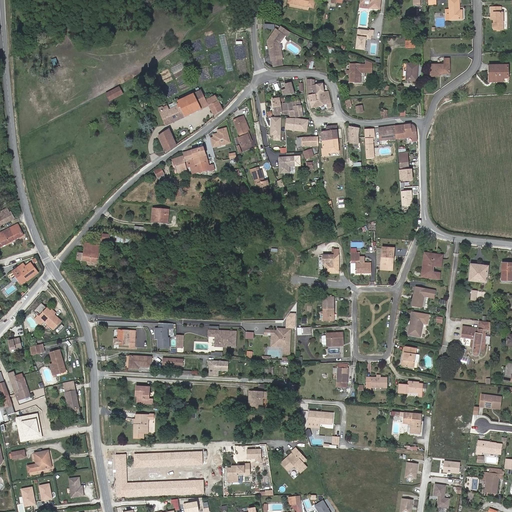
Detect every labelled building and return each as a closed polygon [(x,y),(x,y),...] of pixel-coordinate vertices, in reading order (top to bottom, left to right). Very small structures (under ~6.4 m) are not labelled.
[(308,8),(310,9),(310,0),(285,0),(284,3),(308,8)] [(361,0),(360,9),(379,12),(380,6),(380,0),(361,0)] [(448,15),(448,24),(461,24),(460,16),(458,16),(458,5),(448,5),(448,15)] [(498,34),(500,34),(503,33),(502,18),(501,18),(499,18),(499,12),(490,13),(490,18),(494,18),(494,24),(494,28),(494,33),(494,34),(498,34)] [(284,32),(279,28),(276,32),(274,30),(266,42),(269,61),(280,59),(279,50),(277,50),(277,44),(283,36),(282,36),(284,32)] [(365,50),(366,38),(372,39),(373,30),(357,28),(355,49),(365,50)] [(280,59),(269,61),(270,71),(281,69),(280,59)] [(442,71),(429,71),(429,83),(438,83),(438,80),(449,80),(447,63),(442,64),(442,71)] [(361,66),(350,65),(349,85),(360,85),(360,75),(372,75),(372,66),(365,66),(361,66)] [(416,69),(405,68),(403,84),(414,86),(416,69)] [(496,85),(502,85),(507,85),(507,73),(488,73),(488,87),(496,87),(496,85)] [(306,88),(308,96),(314,95),(323,93),(321,85),(313,86),(313,81),(306,81),(306,86),(306,88)] [(281,92),(282,97),(294,96),(291,84),(285,85),(286,90),(282,91),(281,92)] [(119,89),(106,95),(109,102),(113,100),(111,97),(121,92),(119,89)] [(111,97),(113,100),(123,95),(121,92),(111,97)] [(158,112),(164,127),(206,106),(212,118),(217,114),(222,112),(221,110),(220,109),(215,98),(214,98),(212,99),(204,102),(202,97),(199,92),(177,103),(176,104),(177,107),(176,107),(176,109),(172,111),(169,113),(167,113),(166,111),(162,113),(161,110),(158,112)] [(323,93),(314,95),(315,102),(310,103),(311,109),(312,109),(322,107),(324,106),(326,106),(327,111),(330,110),(331,110),(327,93),(323,93)] [(350,102),(348,95),(339,97),(340,104),(346,103),(350,102)] [(273,117),(281,115),(279,105),(278,99),(270,100),(273,117)] [(299,103),(279,105),(281,115),(281,117),(301,114),(299,103)] [(286,119),(281,119),(264,118),(268,129),(284,131),(286,119)] [(286,119),(284,131),(305,134),(306,126),(307,122),(286,119)] [(241,124),(243,124),(242,120),(232,124),(239,141),(237,142),(240,149),(249,145),(246,138),(247,137),(245,133),(241,124)] [(410,127),(404,128),(405,134),(405,140),(412,139),(413,143),(417,143),(417,139),(416,134),(415,130),(414,129),(412,128),(410,127)] [(228,143),(224,128),(217,130),(218,133),(216,134),(211,135),(212,138),(208,139),(211,148),(215,146),(215,145),(223,143),(223,144),(228,143)] [(321,143),(337,141),(336,128),(334,128),(325,129),(326,130),(326,132),(326,133),(320,134),(321,143)] [(395,128),(379,130),(380,142),(396,141),(395,128)] [(404,128),(395,128),(396,141),(405,140),(405,134),(404,128)] [(357,137),(359,130),(352,129),(349,129),(350,145),(357,145),(357,137)] [(373,131),(365,131),(365,141),(374,141),(373,131)] [(157,138),(163,153),(173,146),(167,132),(157,138)] [(317,139),(301,140),(302,148),(317,148),(317,144),(317,139)] [(337,141),(321,143),(322,150),(321,151),(322,158),(328,158),(328,155),(339,154),(337,141)] [(201,148),(181,154),(182,158),(169,161),(171,168),(176,166),(176,168),(178,174),(184,172),(182,165),(184,164),(185,168),(189,167),(190,174),(193,173),(193,174),(197,173),(198,174),(207,171),(208,172),(212,171),(209,161),(206,162),(201,148)] [(310,152),(302,154),(304,161),(312,159),(310,152)] [(398,156),(399,167),(400,167),(407,166),(407,165),(406,159),(406,156),(398,156)] [(293,159),(278,159),(278,175),(288,175),(287,168),(293,168),(293,159)] [(266,186),(265,181),(262,182),(259,170),(256,171),(256,168),(250,169),(251,173),(249,173),(253,185),(255,184),(257,189),(266,186)] [(154,179),(161,176),(158,170),(152,172),(154,179)] [(177,189),(168,193),(171,200),(179,196),(177,189)] [(402,190),(401,205),(413,205),(413,190),(402,190)] [(153,221),(163,222),(164,211),(148,210),(147,223),(153,223),(153,221)] [(0,249),(22,239),(17,228),(0,236),(0,249)] [(98,242),(113,244),(114,236),(99,235),(98,242)] [(81,255),(75,254),(74,261),(94,264),(97,246),(82,244),(81,255)] [(389,259),(391,259),(391,252),(380,252),(379,268),(389,268),(389,259)] [(422,273),(418,272),(418,279),(437,282),(438,275),(429,274),(430,268),(439,270),(441,258),(424,255),(423,262),(422,262),(421,268),(423,269),(422,273)] [(353,256),(349,256),(348,272),(353,273),(353,276),(368,277),(368,266),(362,266),(362,260),(357,260),(357,256),(353,256)] [(323,260),(321,278),(335,279),(337,257),(332,257),(332,261),(330,261),(329,261),(323,260)] [(389,268),(379,268),(379,271),(391,271),(391,259),(389,259),(389,268)] [(511,284),(511,265),(503,265),(502,284),(511,284)] [(10,277),(19,288),(25,284),(25,285),(36,276),(28,266),(23,270),(20,266),(14,271),(15,272),(10,277)] [(471,267),(469,282),(486,284),(488,269),(471,267)] [(413,292),(410,311),(420,312),(422,301),(430,302),(431,295),(413,292)] [(321,300),(321,320),(330,320),(330,300),(321,300)] [(55,320),(51,316),(42,308),(34,317),(39,320),(36,324),(42,329),(45,325),(55,334),(62,326),(55,320)] [(410,321),(406,338),(419,341),(422,327),(426,327),(428,318),(416,316),(415,321),(410,321)] [(169,324),(161,324),(161,329),(157,329),(157,339),(159,339),(159,348),(171,348),(171,340),(169,340),(169,338),(168,338),(168,329),(169,329),(169,324)] [(475,331),(462,330),(461,340),(474,342),(474,348),(470,350),(473,354),(480,355),(480,354),(484,354),(485,342),(484,342),(485,336),(482,336),(482,332),(490,333),(490,326),(489,325),(479,324),(478,332),(478,333),(476,332),(475,331)] [(284,355),(290,355),(291,329),(280,329),(280,333),(277,333),(277,331),(265,330),(265,335),(272,336),(271,341),(276,341),(276,347),(284,348),(284,355)] [(135,330),(116,330),(116,339),(112,339),(111,345),(115,345),(128,346),(128,349),(135,349),(135,330)] [(237,332),(210,330),(209,336),(219,336),(219,339),(223,347),(236,347),(237,332)] [(344,333),(328,333),(328,335),(323,335),(323,344),(344,345),(344,333)] [(24,351),(20,340),(10,343),(12,352),(17,351),(18,353),(24,351)] [(46,356),(44,348),(33,351),(35,358),(46,356)] [(403,349),(401,368),(412,369),(413,365),(417,365),(419,358),(414,357),(415,351),(403,349)] [(57,376),(66,374),(64,367),(64,365),(61,354),(51,357),(54,367),(51,368),(55,381),(57,381),(57,379),(58,378),(57,376)] [(128,367),(137,368),(138,366),(150,366),(151,357),(129,355),(128,367)] [(229,362),(209,361),(209,365),(210,365),(209,375),(218,376),(219,370),(228,371),(229,362)] [(349,388),(349,369),(338,369),(338,388),(349,388)] [(20,389),(18,383),(16,383),(15,381),(18,380),(18,377),(16,374),(10,377),(16,397),(20,395),(18,390),(19,390),(20,389)] [(21,376),(18,377),(18,380),(15,381),(16,383),(18,383),(26,380),(25,377),(24,375),(21,376)] [(0,389),(4,401),(9,399),(3,379),(0,380),(0,389)] [(26,380),(18,383),(20,389),(19,390),(18,390),(20,395),(16,397),(18,404),(31,398),(26,380)] [(371,383),(366,383),(366,394),(371,394),(371,390),(386,391),(386,381),(371,380),(371,383)] [(418,386),(418,384),(406,384),(406,387),(398,387),(397,397),(406,397),(406,395),(417,395),(417,398),(422,398),(423,386),(418,386)] [(146,402),(146,396),(146,390),(134,390),(134,399),(136,399),(136,406),(151,407),(151,402),(146,402)] [(77,393),(67,396),(71,414),(81,411),(77,393)] [(250,400),(250,409),(259,409),(259,400),(263,400),(263,395),(246,395),(246,400),(250,400)] [(490,410),(499,411),(501,399),(480,396),(478,410),(490,411),(490,410)] [(18,421),(9,399),(4,401),(11,424),(18,421)] [(250,400),(246,400),(246,410),(263,410),(263,400),(259,400),(259,409),(250,409),(250,400)] [(421,415),(404,413),(403,424),(410,424),(409,427),(411,427),(411,434),(419,434),(421,415)] [(305,425),(307,425),(306,430),(318,431),(318,426),(330,427),(331,416),(306,414),(305,425)] [(134,418),(134,422),(134,428),(131,428),(131,442),(141,442),(141,437),(142,437),(142,428),(145,428),(145,423),(152,423),(151,418),(134,418)] [(496,447),(476,444),(475,458),(481,458),(481,455),(494,456),(499,457),(500,451),(495,450),(496,447)] [(293,452),(292,450),(287,454),(288,455),(284,459),(285,461),(290,456),(290,455),(293,452)] [(179,462),(188,460),(186,452),(177,454),(179,462)] [(258,452),(244,452),(244,462),(252,461),(252,464),(258,464),(258,452)] [(290,456),(285,461),(284,459),(278,464),(285,472),(291,467),(293,469),(301,461),(302,461),(293,452),(290,455),(290,456)] [(12,456),(13,462),(26,460),(25,453),(12,456)] [(37,466),(34,467),(30,468),(31,474),(35,473),(50,471),(48,463),(50,463),(48,454),(35,456),(37,466)] [(182,477),(178,464),(172,465),(171,460),(160,463),(159,457),(151,459),(153,468),(148,470),(147,466),(137,469),(137,470),(130,471),(130,473),(131,474),(127,475),(129,481),(125,482),(121,483),(123,492),(130,491),(132,496),(143,493),(142,490),(156,486),(157,490),(171,486),(171,485),(170,480),(176,479),(182,477)] [(444,460),(443,472),(460,473),(461,461),(444,460)] [(299,463),(293,469),(297,473),(303,467),(299,463)] [(418,465),(407,463),(405,478),(416,480),(418,465)] [(224,472),(225,484),(233,484),(233,476),(240,476),(240,477),(246,477),(246,467),(233,467),(233,469),(233,471),(228,471),(224,472)] [(503,472),(502,472),(487,470),(486,475),(484,475),(483,479),(486,480),(484,495),(494,496),(496,482),(504,483),(506,473),(503,472)] [(79,480),(69,481),(71,499),(83,498),(82,489),(79,489),(78,487),(80,486),(79,480)] [(41,500),(52,499),(51,483),(39,484),(41,500)] [(33,486),(21,488),(24,506),(36,504),(33,486)] [(434,497),(439,498),(438,507),(448,509),(449,500),(444,500),(446,488),(436,486),(434,497)] [(410,511),(412,500),(402,499),(399,511),(410,511)] [(198,500),(187,503),(188,511),(194,511),(200,511),(198,500)] [(327,511),(320,500),(312,505),(316,511),(327,511)]
